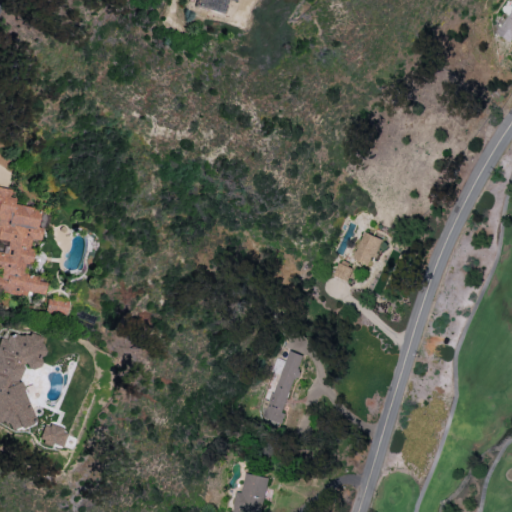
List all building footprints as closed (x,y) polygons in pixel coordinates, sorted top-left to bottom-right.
[(195,0),(194,5),(223,12),(225,0),(230,0),(234,1),(234,0),(195,0)] [(39,206),(8,202),(10,189),(0,187),(0,239),(6,240),(4,253),(0,252),(0,291),(25,295),(26,292),(43,294),(45,277),(22,274),(23,261),(31,262),(32,250),(28,249),(29,238),(39,240),(41,228),(36,227),(39,206)] [(368,265),(372,257),(375,258),(383,240),(364,232),(353,258),(368,265)] [(352,266),(337,263),(334,277),(350,280),(352,266)] [(31,424),(32,419),(19,377),(22,364),(30,369),(41,366),(38,356),(45,354),(40,335),(32,333),(23,336),(15,334),(9,336),(3,332),(0,336),(0,420),(6,419),(9,430),(31,424)] [(303,355),(288,350),(284,362),(276,359),(272,371),(278,373),(263,417),(280,423),(303,355)] [(37,442),(60,447),(65,430),(42,424),(37,442)] [(226,511),(261,511),(266,476),(243,474),(241,492),(235,491),(231,511),(227,511),(226,511)]
